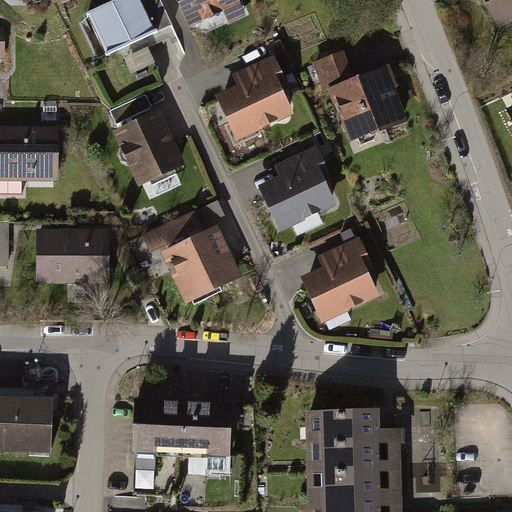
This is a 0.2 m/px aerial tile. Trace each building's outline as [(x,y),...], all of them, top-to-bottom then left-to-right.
[(157,0),(129,0),(88,19),(106,59),(171,30),(157,0)] [(237,0),(179,0),(192,28),(241,7),(237,0)] [(511,0),(476,0),(495,35),(511,25),(511,0)] [(137,78),(160,67),(153,53),(130,64),(137,78)] [(345,56),(316,67),(348,148),(408,125),(386,70),(355,82),(345,56)] [(235,90),(213,99),(234,147),(298,118),(274,60),(229,78),(235,90)] [(159,114),(111,136),(136,192),(184,171),(159,114)] [(55,134),(0,131),(0,181),(53,184),(55,134)] [(275,182),(255,191),(275,236),(338,209),(312,151),(270,170),(275,182)] [(158,251),(184,308),(240,283),(215,232),(201,238),(192,217),(139,239),(147,257),(158,251)] [(106,236),(38,238),(39,287),(108,286),(106,236)] [(321,272),(299,282),(321,329),(385,300),(358,242),(316,262),(321,272)] [(0,394),(0,450),(47,453),(50,397),(0,394)] [(232,406),(134,402),(132,456),(230,460),(232,406)] [(373,411),(304,413),(307,511),(399,511),(397,446),(404,446),(404,430),(374,431),(373,411)]
